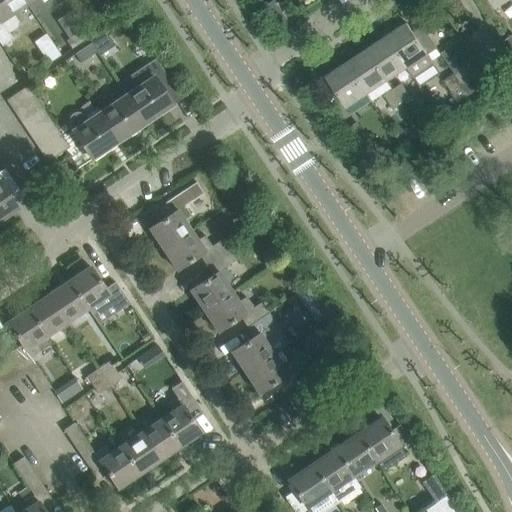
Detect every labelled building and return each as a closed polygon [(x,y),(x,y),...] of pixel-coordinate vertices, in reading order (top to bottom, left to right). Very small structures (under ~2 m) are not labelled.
[(27,4),(23,0),(0,0),(0,44),(2,46),(13,39),(9,33),(17,28),(18,21),(13,13),(27,4)] [(274,0),(265,7),(278,28),(288,21),(274,0)] [(488,0),(495,9),(508,0),(488,0)] [(386,37),(407,68),(413,78),(434,64),(427,54),(437,48),(422,26),(421,27),(423,29),(414,35),(407,23),(386,37)] [(66,41),(72,49),(88,38),(83,30),(66,41)] [(105,34),(91,43),(97,51),(111,42),(105,34)] [(511,56),(511,35),(502,42),(511,56)] [(387,81),(407,68),(386,37),(366,51),(387,81)] [(448,64),(457,58),(469,50),(462,39),(441,53),(448,64)] [(97,51),(91,43),(75,54),(81,62),(97,51)] [(455,74),(476,60),(469,50),(457,58),(448,64),(455,74)] [(60,56),(57,51),(48,57),(51,62),(60,56)] [(366,51),(346,64),(367,95),(387,81),(366,51)] [(455,74),(462,85),(483,71),(476,60),(455,74)] [(346,108),(367,95),(346,64),(326,77),(346,108)] [(152,77),(126,94),(146,123),(172,105),(163,92),(173,86),(159,65),(148,72),(152,77)] [(469,95),(490,81),(483,71),(462,85),(469,95)] [(458,103),(469,95),(462,85),(455,74),(443,81),(458,103)] [(401,83),(392,89),(402,104),(411,98),(401,83)] [(35,96),(28,85),(6,100),(13,111),(35,96)] [(114,102),(99,112),(119,141),(146,123),(126,94),(122,89),(110,97),(114,102)] [(393,110),(402,104),(392,89),(383,95),(393,110)] [(13,111),(19,120),(41,106),(35,96),(13,111)] [(41,106),(19,120),(26,130),(48,116),(41,106)] [(92,159),(119,141),(99,112),(97,109),(85,117),(84,116),(83,115),(81,114),(80,114),(79,114),(77,113),(75,114),(74,114),(72,115),(70,117),(69,119),(69,120),(69,121),(68,123),(69,124),(69,126),(70,127),(92,159)] [(55,126),(48,116),(26,130),(33,141),(55,126)] [(55,126),(33,141),(40,151),(62,136),(55,126)] [(69,147),(62,136),(40,151),(47,162),(69,147)] [(371,167),(382,160),(368,139),(357,146),(371,167)] [(8,196),(18,190),(4,169),(0,171),(0,220),(17,209),(8,196)] [(148,229),(162,250),(191,231),(184,220),(191,216),(184,205),(192,199),(186,189),(164,204),(171,214),(148,229)] [(197,240),(191,231),(162,250),(176,270),(199,256),(205,265),(227,250),(220,240),(211,246),(204,235),(197,240)] [(189,290),(203,311),(232,292),(226,282),(232,277),(225,266),(234,261),(227,250),(205,265),(212,275),(189,290)] [(119,310),(130,303),(115,282),(105,289),(90,266),(69,280),(88,309),(93,316),(114,302),(119,310)] [(69,280),(48,294),(67,323),(88,309),(69,280)] [(239,302),(232,292),(203,311),(217,332),(240,317),(246,327),(269,312),(262,302),(253,308),(246,297),(239,302)] [(46,337),(67,323),(48,294),(27,308),(46,337)] [(21,345),(11,351),(26,374),(27,375),(37,367),(31,358),(42,350),(37,343),(46,337),(27,308),(6,322),(21,345)] [(231,352),(244,373),(273,354),(267,344),(274,339),(266,328),(275,322),(269,312),(246,327),(253,337),(231,352)] [(26,374),(11,351),(1,358),(15,381),(26,374)] [(280,364),(273,354),(244,373),(258,394),(281,378),(288,389),(309,374),(303,364),(294,370),(287,359),(280,364)] [(1,358),(0,358),(0,378),(6,387),(15,381),(1,358)] [(109,362),(98,370),(104,379),(115,371),(109,362)] [(51,387),(37,367),(27,375),(40,394),(51,387)] [(87,378),(91,385),(93,387),(104,379),(98,370),(87,378)] [(115,371),(104,379),(110,388),(122,380),(115,371)] [(104,379),(93,387),(99,396),(110,388),(104,379)] [(196,403),(181,381),(171,389),(176,396),(165,403),(170,411),(160,417),(180,447),(201,433),(186,410),(196,403)] [(159,461),(180,447),(160,417),(139,431),(159,461)] [(381,418),(358,433),(383,471),(406,456),(381,418)] [(74,423),(73,423),(63,430),(78,451),(88,444),(74,423)] [(139,431),(118,445),(138,475),(159,461),(139,431)] [(353,476),(375,461),(382,472),(383,471),(358,433),(335,449),(353,476)] [(117,489),(138,475),(118,445),(109,452),(104,445),(93,452),(88,444),(78,451),(77,451),(92,473),(102,466),(117,489)] [(361,488),(353,476),(335,449),(311,464),(329,491),(337,503),(361,488)] [(23,457),(13,464),(27,485),(37,478),(23,457)] [(329,491),(311,464),(288,480),(304,505),(294,511),(309,511),(306,507),(329,491)] [(421,482),(434,501),(446,493),(433,474),(421,482)] [(52,500),(37,478),(27,485),(33,494),(22,501),(27,509),(22,511),(45,511),(42,507),(52,500)] [(459,511),(446,493),(434,501),(435,503),(425,509),(427,511),(459,511)]
